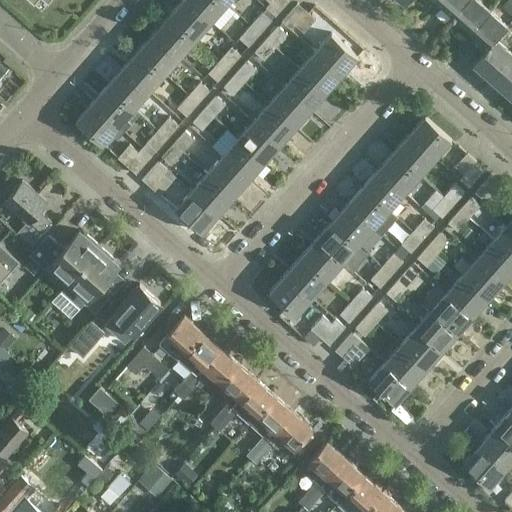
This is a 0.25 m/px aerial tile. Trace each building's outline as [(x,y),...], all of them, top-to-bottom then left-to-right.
[(210,21),(186,0),(181,0),(168,15),(195,38),(210,21)] [(226,3),(222,0),(186,0),(210,21),(211,20),(226,3)] [(287,0),(270,0),(270,1),(266,6),(275,15),(287,0)] [(436,0),(434,3),(451,18),(467,0),(436,0)] [(467,0),(451,18),(469,34),(490,10),(479,0),(467,0)] [(295,24),(307,10),(297,1),(281,20),(291,28),(295,24)] [(260,32),(271,19),(262,10),(250,23),(260,32)] [(303,31),(315,18),(307,10),(295,24),(303,31)] [(495,38),(507,25),(490,10),(469,34),(486,49),(495,38)] [(195,38),(168,15),(153,32),(179,55),(195,38)] [(248,45),(260,32),(250,23),(239,37),(248,45)] [(276,46),(287,33),(277,24),(265,37),(276,46)] [(179,55),(153,32),(137,50),(164,73),(179,55)] [(357,56),(331,33),(315,51),(341,74),(357,56)] [(264,59),(276,46),(265,37),(254,50),(264,59)] [(492,79),(511,56),(511,53),(495,38),(486,49),(474,63),(492,79)] [(231,45),(219,58),(229,67),(241,54),(231,45)] [(164,73),(137,50),(122,67),(148,90),(164,73)] [(341,74),(315,51),(299,68),(325,91),(341,74)] [(511,56),(492,79),(509,95),(511,91),(511,56)] [(217,80),(229,67),(219,58),(207,72),(217,80)] [(244,80),(256,67),(246,59),(235,72),(244,80)] [(0,72),(3,74),(8,68),(0,60),(0,72)] [(148,90),(122,67),(106,84),(133,108),(148,90)] [(325,91),(299,68),(284,85),(310,109),(325,91)] [(233,94),(244,80),(235,72),(223,85),(233,94)] [(198,102),(210,89),(200,80),(188,93),(198,102)] [(133,108),(106,84),(91,102),(123,130),(131,122),(125,117),(133,108)] [(310,109),(284,85),(268,103),(294,126),(310,109)] [(186,115),(198,102),(188,93),(177,106),(186,115)] [(213,116),(225,102),(215,94),(203,108),(213,116)] [(123,130),(91,102),(75,120),(101,143),(111,132),(117,137),(123,130)] [(268,103),(253,120),(279,144),(294,126),(268,103)] [(202,129),(213,116),(203,108),(192,120),(202,129)] [(167,137),(179,124),(169,115),(157,128),(167,137)] [(424,116),(408,134),(434,157),(450,139),(424,116)] [(253,120),(237,138),(263,161),(279,144),(253,120)] [(156,150),(167,137),(157,128),(146,141),(156,150)] [(182,151),(194,137),(184,129),(172,143),(182,151)] [(434,157),(408,134),(393,151),(419,174),(434,157)] [(237,138),(222,155),(248,178),(263,161),(237,138)] [(126,164),(138,150),(129,143),(117,156),(125,163),(126,164)] [(171,164),(182,151),(172,143),(161,155),(171,164)] [(135,172),(152,154),(142,146),(138,150),(126,164),(135,172)] [(419,174),(393,151),(377,168),(403,191),(419,174)] [(463,172),(475,159),(467,151),(455,165),(463,172)] [(222,155),(206,173),(232,196),(248,178),(222,155)] [(151,186),(167,167),(157,159),(141,178),(151,186)] [(468,186),(485,168),(475,159),(463,172),(459,177),(468,186)] [(159,194),(176,175),(167,167),(151,186),(159,194)] [(403,191),(377,168),(362,186),(387,209),(403,191)] [(488,195),(500,181),(490,172),(474,191),(484,199),(488,195)] [(206,173),(191,190),(217,213),(232,196),(206,173)] [(416,192),(429,180),(423,173),(410,185),(416,192)] [(5,200),(31,224),(28,228),(23,224),(16,232),(34,247),(41,239),(36,235),(48,222),(37,212),(47,201),(23,180),(5,200)] [(497,202),(509,189),(500,181),(488,195),(497,202)] [(453,203),(465,190),(455,182),(453,184),(443,195),(453,203)] [(396,217),(387,209),(362,186),(346,203),(372,226),(381,234),(396,217)] [(191,190),(175,208),(201,231),(217,213),(191,190)] [(442,216),(453,203),(443,195),(432,208),(442,216)] [(459,208),(469,217),(476,208),(480,204),(470,195),(459,208)] [(372,226),(346,203),(331,221),(356,244),(372,226)] [(457,230),(469,217),(459,208),(447,221),(457,230)] [(422,238),(434,225),(424,216),(413,229),(422,238)] [(356,244),(331,221),(315,238),(341,261),(356,244)] [(511,224),(508,221),(492,239),(511,256),(511,224)] [(68,280),(100,244),(87,233),(85,235),(79,229),(63,246),(48,232),(41,239),(40,241),(34,248),(29,253),(46,268),(50,264),(68,280)] [(411,251),(422,238),(413,229),(401,243),(411,251)] [(438,252),(449,239),(439,230),(428,243),(438,252)] [(341,261),(315,238),(300,256),(325,278),(341,261)] [(511,270),(511,256),(492,239),(477,256),(503,280),(511,270)] [(0,280),(18,260),(0,243),(0,280)] [(426,265),(438,252),(428,243),(416,256),(426,265)] [(102,281),(118,264),(111,258),(113,256),(100,244),(68,280),(72,283),(64,292),(80,306),(84,302),(95,312),(113,291),(102,281)] [(391,274),(403,260),(393,251),(381,265),(391,274)] [(325,278),(300,256),(284,273),(310,296),(325,278)] [(503,280),(477,256),(461,274),(488,297),(503,280)] [(380,286),(391,274),(381,265),(370,277),(380,286)] [(406,287),(418,273),(409,265),(397,279),(406,287)] [(310,296),(284,273),(268,291),(294,314),(310,296)] [(461,274),(446,291),(472,315),(488,297),(461,274)] [(395,300),(406,287),(397,279),(385,291),(395,300)] [(113,314),(114,314),(106,323),(95,314),(69,344),(83,356),(109,326),(125,341),(133,332),(134,332),(137,328),(142,332),(159,313),(155,309),(161,302),(140,284),(113,314)] [(360,308),(372,295),(362,286),(351,299),(360,308)] [(446,291),(430,308),(457,332),(472,315),(446,291)] [(349,321),(360,308),(351,299),(339,312),(349,321)] [(376,322),(387,308),(378,300),(366,313),(376,322)] [(430,308),(415,326),(441,350),(457,332),(430,308)] [(364,335),(376,322),(366,313),(354,326),(364,335)] [(184,314),(166,335),(159,342),(161,344),(153,353),(144,344),(126,364),(115,377),(120,382),(131,369),(136,373),(144,363),(151,370),(161,359),(159,358),(167,349),(178,359),(203,331),(184,314)] [(319,335),(331,322),(322,314),(311,328),(319,335)] [(329,344),(345,325),(335,317),(331,322),(319,335),(329,344)] [(415,326),(399,343),(426,367),(441,350),(415,326)] [(344,358),(356,344),(361,339),(351,330),(335,349),(344,357),(344,358)] [(221,347),(203,331),(178,359),(192,371),(196,374),(221,347)] [(399,343),(384,361),(410,385),(426,367),(399,343)] [(353,365),(365,352),(356,344),(344,358),(353,365)] [(239,363),(221,347),(196,374),(192,371),(188,374),(183,381),(192,389),(201,379),(204,382),(210,374),(220,383),(239,363)] [(384,361),(368,378),(368,379),(394,403),(410,385),(384,361)] [(256,379),(239,363),(220,383),(238,399),(232,406),(256,379)] [(274,395),(256,379),(232,406),(227,402),(218,412),(228,421),(237,411),(250,422),(274,395)] [(192,389),(183,381),(174,390),(184,399),(192,389)] [(107,412),(117,400),(100,385),(90,397),(107,412)] [(292,411),(274,395),(250,422),(264,435),(268,439),(292,411)] [(28,431),(15,420),(28,405),(24,401),(11,416),(12,416),(6,423),(4,421),(0,425),(0,451),(6,457),(28,431)] [(511,412),(509,410),(494,427),(511,443),(511,412)] [(311,428),(292,411),(268,439),(264,435),(255,445),(264,454),(273,443),(277,447),(283,440),(293,448),(311,428)] [(138,439),(148,428),(130,412),(120,423),(138,439)] [(151,424),(157,417),(152,412),(145,420),(151,424)] [(228,421),(218,412),(209,422),(219,431),(228,421)] [(122,437),(101,423),(85,447),(106,461),(122,437)] [(511,459),(511,443),(494,427),(478,445),(504,468),(511,459)] [(308,461),(317,470),(326,478),(345,458),(326,441),(308,461)] [(264,454),(255,445),(246,455),(255,463),(264,454)] [(504,468),(478,445),(462,463),(488,486),(504,468)] [(154,458),(139,476),(158,492),(173,474),(154,458)] [(362,473),(345,458),(326,478),(335,486),(329,492),(328,491),(327,492),(337,502),(362,473)] [(120,469),(101,492),(111,500),(130,477),(120,469)] [(326,478),(317,470),(311,477),(316,481),(320,485),(326,478)] [(360,511),(381,490),(362,473),(337,502),(348,511),(360,511)] [(0,497),(13,510),(34,487),(19,474),(0,494),(0,497)] [(316,481),(307,492),(316,500),(326,490),(328,491),(329,492),(335,486),(326,478),(320,485),(316,481)] [(316,500),(307,492),(305,494),(298,488),(293,494),(299,500),(298,501),(308,509),(316,500)] [(392,511),(399,506),(381,490),(360,511),(392,511)]
